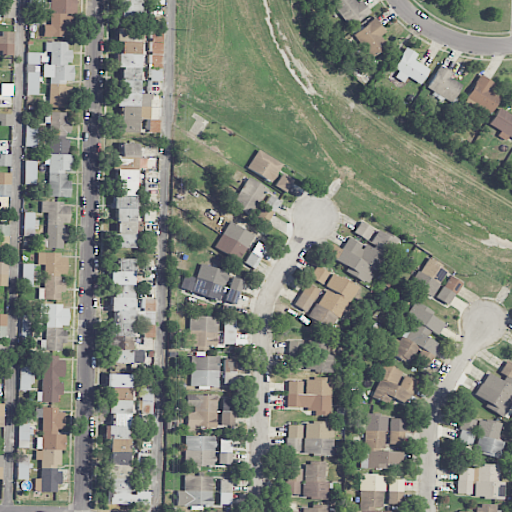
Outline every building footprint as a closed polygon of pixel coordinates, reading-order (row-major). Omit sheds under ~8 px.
[(15,0),(0,0),(0,17),(15,18),(15,0)] [(43,36),(70,37),(71,15),(73,15),(73,0),(49,0),(49,25),(43,25),(43,36)] [(139,18),(139,0),(119,0),(119,17),(139,18)] [(337,0),(332,5),(350,28),(370,12),(361,1),(358,4),(354,0),(337,0)] [(379,35),(384,33),(376,19),(353,33),(368,57),(386,46),(379,35)] [(139,28),(115,28),(115,41),(119,41),(118,80),(115,80),(114,107),(120,107),(120,120),(112,119),(112,132),(137,133),(137,119),(150,120),(150,94),(138,94),(139,28)] [(162,68),(163,29),(151,29),(151,68),(162,68)] [(0,55),(12,56),(12,32),(0,31),(0,55)] [(48,108),(66,108),(66,81),(73,81),(73,65),(69,65),(70,42),(45,42),(45,52),(50,52),(49,66),(41,65),(41,77),(49,78),(48,108)] [(407,77),(421,85),(429,69),(414,61),(417,54),(406,48),(391,76),(404,83),(407,77)] [(38,72),(33,72),(33,65),(27,65),(26,95),(38,95),(38,72)] [(449,78),(452,73),(439,66),(427,89),(452,102),(462,85),(449,78)] [(465,99),(490,114),(500,96),(491,91),(495,84),(480,75),(465,99)] [(13,95),(13,84),(1,84),(1,96),(13,95)] [(499,134),(511,142),(511,115),(499,108),(489,124),(500,131),(499,134)] [(69,113),(44,112),(44,123),(49,123),(48,153),(68,153),(69,113)] [(12,114),(0,114),(0,125),(12,126),(12,114)] [(25,146),(37,147),(37,124),(25,123),(25,146)] [(136,143),(118,143),(118,156),(112,156),(112,170),(117,170),(116,194),(135,194),(136,143)] [(246,168),(271,183),(282,164),(257,150),(246,168)] [(0,166),(11,166),(11,155),(0,154),(0,166)] [(69,197),(69,180),(65,180),(65,171),(72,171),(72,154),(48,154),(47,197),(69,197)] [(24,184),(35,184),(36,162),(24,161),(24,184)] [(0,196),(10,197),(11,173),(0,173),(0,196)] [(286,193),(292,181),(281,174),(274,186),(286,193)] [(267,188),(248,177),(232,205),(251,216),(267,188)] [(111,248),(134,248),(135,196),(115,195),(114,234),(112,234),(111,248)] [(256,218),(266,224),(280,202),(270,196),(256,218)] [(47,213),(46,248),(65,249),(65,225),(69,225),(69,203),(40,203),(40,212),(47,213)] [(23,236),(35,236),(36,213),(24,213),(23,236)] [(370,285),(394,239),(360,221),(352,236),(365,243),(363,247),(347,238),(341,249),(332,245),(327,255),(348,266),(345,272),(370,285)] [(239,262),(253,235),(228,222),(214,249),(239,262)] [(9,225),(0,224),(0,248),(8,249),(9,225)] [(260,257),(249,253),(245,264),(255,269),(260,257)] [(62,300),(62,275),(66,275),(66,254),(37,254),(37,265),(44,265),(43,288),(38,288),(38,299),(62,300)] [(132,311),(133,259),(116,258),(116,272),(111,272),(110,311),(112,312),(111,363),(143,364),(143,352),(131,352),(131,324),(154,324),(154,312),(132,311)] [(411,286),(431,298),(447,269),(426,258),(411,286)] [(0,285),(8,286),(8,264),(0,263),(0,285)] [(229,273),(200,263),(195,278),(184,275),(180,288),(219,301),(229,273)] [(33,264),(22,264),(22,287),(32,288),(33,264)] [(329,273),(316,265),(309,277),(322,285),(329,273)] [(357,287),(332,273),(325,286),(326,287),(308,319),(331,332),(357,287)] [(448,306),(462,284),(449,276),(435,298),(448,306)] [(319,290),(307,283),(294,305),(306,313),(319,290)] [(236,304),(239,292),(229,290),(226,302),(236,304)] [(140,310),(155,311),(155,299),(141,299),(140,310)] [(418,347),(435,356),(442,342),(436,339),(444,324),(431,317),(434,311),(414,301),(407,317),(411,319),(399,342),(394,340),(389,351),(410,362),(418,347)] [(67,328),(68,306),(39,305),(39,318),(45,318),(44,350),(61,351),(61,344),(66,344),(66,328),(67,328)] [(21,339),(31,339),(31,315),(21,315),(21,339)] [(183,346),(217,347),(217,317),(189,316),(189,334),(183,334),(183,346)] [(235,320),(223,320),(223,345),(234,346),(235,320)] [(155,325),(143,325),(143,337),(154,338),(155,325)] [(335,371),(335,355),(331,354),(332,342),(287,340),(286,370),(335,371)] [(219,357),(191,356),(190,386),(218,387),(219,357)] [(64,377),(64,358),(41,357),(41,392),(37,392),(36,402),(60,402),(60,377),(64,377)] [(224,373),(236,373),(236,360),(224,360),(224,373)] [(404,372),(379,361),(372,376),(379,379),(371,397),(387,404),(390,398),(406,405),(417,382),(402,375),(404,372)] [(505,415),(511,402),(511,364),(506,361),(499,373),(504,376),(501,381),(487,373),(473,398),(505,415)] [(19,390),(31,390),(31,367),(20,367),(19,390)] [(129,375),(106,374),(106,387),(109,387),(108,414),(111,414),(111,426),(104,426),(104,439),(109,439),(109,491),(105,491),(105,504),(149,505),(150,492),(136,491),(136,495),(128,495),(129,375)] [(286,408),(314,408),(314,416),(330,416),(330,379),(303,379),(303,382),(287,382),(286,408)] [(152,388),(140,389),(141,415),(153,414),(152,388)] [(216,395),(186,395),(186,406),(194,406),(194,412),(187,412),(187,428),(216,428),(216,395)] [(221,425),(233,426),(234,400),(222,400),(221,425)] [(62,408),(41,408),(41,451),(36,450),(35,460),(40,460),(40,478),(34,478),(34,492),(56,492),(56,484),(60,484),(60,467),(62,467),(63,435),(62,435),(62,408)] [(403,452),(385,452),(385,415),(364,415),(364,452),(366,452),(366,467),(403,467),(403,452)] [(455,441),(469,446),(477,422),(463,417),(455,441)] [(36,426),(28,426),(29,419),(18,419),(17,448),(28,448),(28,435),(36,435),(36,426)] [(390,431),(404,430),(404,419),(390,419),(390,431)] [(474,451),(498,458),(503,441),(497,439),(501,425),(479,419),(475,434),(478,435),(474,451)] [(304,454),(332,455),(333,431),(327,431),(328,423),(304,422),(304,454)] [(301,425),(286,425),(286,451),(300,452),(301,425)] [(390,431),(389,444),(404,445),(404,432),(390,431)] [(214,467),(215,437),(185,436),(184,466),(214,467)] [(231,465),(231,452),(219,452),(219,465),(231,465)] [(27,457),(17,457),(17,480),(28,480),(27,457)] [(324,462),(304,462),(303,499),(328,499),(328,483),(324,482),(324,462)] [(503,499),(503,482),(497,482),(497,466),(456,466),(456,494),(472,494),(472,499),(503,499)] [(301,469),(285,469),(285,495),(300,495),(301,469)] [(176,491),(176,506),(212,507),(212,476),(184,475),(183,491),(176,491)] [(360,511),(390,511),(391,511),(383,511),(384,475),(359,475),(358,511),(361,511),(360,511)] [(403,480),(389,479),(388,504),(402,504),(403,480)] [(231,480),(219,480),(219,504),(230,504),(231,480)]
